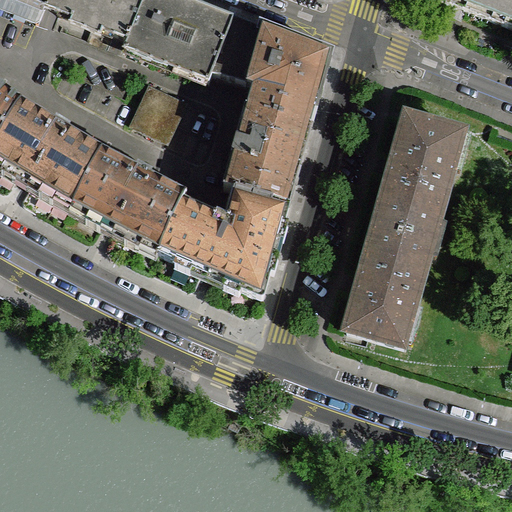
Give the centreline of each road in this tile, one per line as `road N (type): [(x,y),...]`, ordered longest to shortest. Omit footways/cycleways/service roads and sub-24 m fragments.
road 1 (tertiary): [(363,38),(273,366)]
road 2 (tertiary): [(0,232),(273,366)]
road 3 (tertiary): [(273,366),(511,440)]
road 4 (residential): [(363,38),(511,93)]
